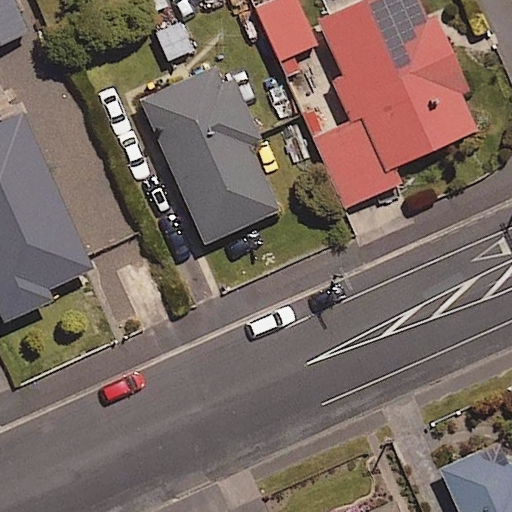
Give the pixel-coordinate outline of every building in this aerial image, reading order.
[(317,48),(296,0),(282,0),(258,10),(281,63),(317,48)] [(418,0),(361,0),(320,19),(388,171),(480,130),(464,94),(471,91),(437,15),(427,20),(418,0)] [(217,65),(140,99),(206,246),(283,212),(253,145),(263,140),(235,78),(225,83),(217,65)] [(2,182),(0,182),(0,309),(6,322),(55,300),(49,288),(94,268),(51,173),(7,193),(2,182)] [(511,511),(511,466),(501,443),(441,470),(459,511),(511,511)] [(400,511),(396,502),(374,511),(400,511)]
